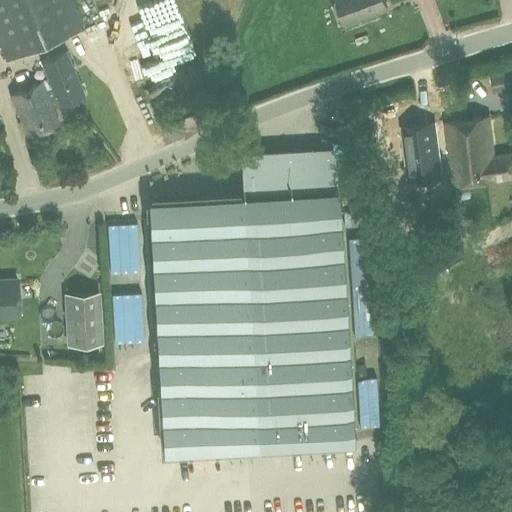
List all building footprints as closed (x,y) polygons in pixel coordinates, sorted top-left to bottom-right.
[(72,0),(0,0),(0,47),(5,60),(84,27),(72,0)] [(384,0),(337,0),(346,24),(388,8),(384,0)] [(41,61),(53,88),(46,91),(42,81),(10,94),(27,135),(59,122),(53,108),(60,105),(75,98),(57,54),(41,61)] [(495,93),(511,89),(511,66),(489,72),(495,93)] [(443,174),(451,173),(452,183),(511,175),(511,152),(494,155),(489,116),(444,121),(448,149),(443,150),(440,120),(403,125),(409,180),(443,176),(443,174)] [(150,200),(151,214),(165,450),(193,448),(197,451),(213,450),(216,447),(302,442),(306,445),(322,444),(325,441),(354,439),(340,189),(150,200)] [(372,273),(369,213),(346,214),(348,274),(372,273)] [(0,279),(0,314),(18,314),(17,279),(0,279)] [(100,290),(68,292),(70,344),(103,342),(100,290)] [(377,317),(376,292),(351,293),(352,318),(377,317)] [(105,317),(105,333),(116,333),(115,317),(105,317)] [(63,391),(87,391),(87,366),(63,366),(63,391)] [(83,421),(82,411),(59,412),(60,422),(83,421)]
